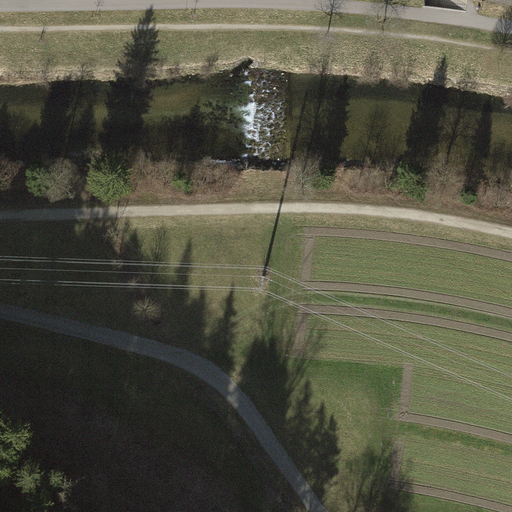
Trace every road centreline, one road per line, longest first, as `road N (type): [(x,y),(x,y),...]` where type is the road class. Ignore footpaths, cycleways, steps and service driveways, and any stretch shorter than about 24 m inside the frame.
road 1 (track): [(0,5),(356,7),(511,27)]
road 2 (track): [(0,311),(207,370),(237,398),(318,511)]
